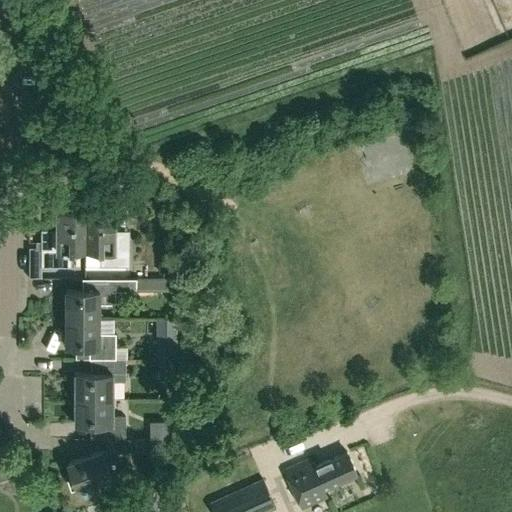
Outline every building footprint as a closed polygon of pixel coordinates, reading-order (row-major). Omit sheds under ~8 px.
[(85,250),(85,210),(57,210),(57,239),(41,239),(41,265),(70,265),(70,250),(85,250)] [(85,210),(85,250),(100,250),(99,266),(129,266),(129,240),(113,240),(113,210),(85,210)] [(65,318),(98,318),(98,303),(114,303),(114,291),(136,290),(136,283),(164,283),(164,285),(177,285),(177,270),(163,270),(163,278),(89,278),(89,290),(64,290),(65,318)] [(99,333),(98,318),(65,318),(65,346),(89,346),(89,358),(100,358),(114,358),(114,333),(99,333)] [(125,358),(114,358),(100,358),(100,372),(75,372),(75,397),(112,398),(112,380),(125,381),(125,358)] [(112,416),(112,398),(75,397),(75,424),(99,424),(99,438),(106,438),(125,438),(124,416),(112,416)] [(144,438),(125,438),(106,438),(106,451),(134,451),(134,450),(143,450),(144,438)] [(0,478),(13,474),(3,444),(0,445),(0,478)] [(357,472),(347,450),(313,465),(309,457),(285,467),(302,506),(326,495),(323,487),(357,472)] [(93,495),(95,490),(92,482),(110,476),(101,451),(66,463),(74,489),(77,488),(79,495),(84,498),(93,495)] [(215,511),(262,511),(275,507),(262,478),(210,500),(215,511)]
